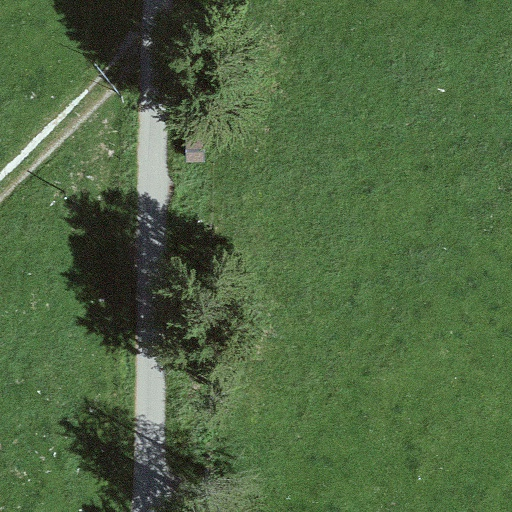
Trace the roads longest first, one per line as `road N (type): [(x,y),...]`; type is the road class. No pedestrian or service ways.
road 1 (unclassified): [(153,0),(148,511)]
road 2 (track): [(0,191),(152,28)]
